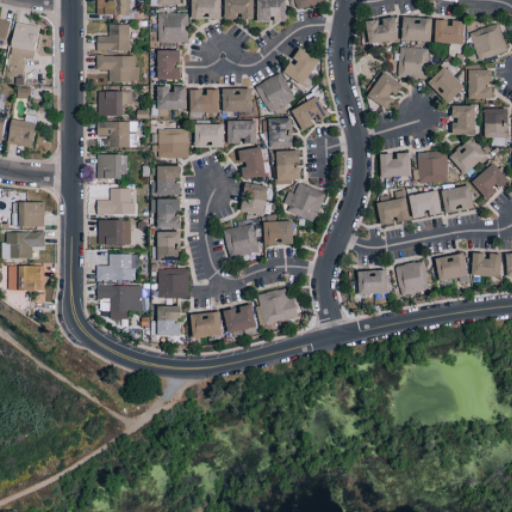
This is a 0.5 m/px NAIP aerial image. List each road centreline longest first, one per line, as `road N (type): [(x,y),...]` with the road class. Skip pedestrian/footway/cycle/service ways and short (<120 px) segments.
road 1 (residential): [(85,332),(132,359),(204,367),(511,308)]
road 2 (residential): [(347,0),(342,76),(361,175),(327,273),(338,340)]
road 3 (residential): [(72,0),(75,319),(85,332)]
